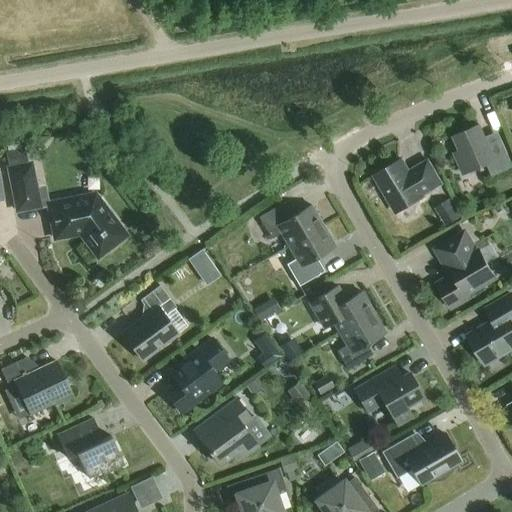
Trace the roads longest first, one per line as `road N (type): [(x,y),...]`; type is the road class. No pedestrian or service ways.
road 1 (residential): [(505,486),(332,170),(347,146),(379,129),(511,76)]
road 2 (unclassified): [(511,0),(0,85)]
road 3 (residential): [(192,511),(188,482),(64,316)]
